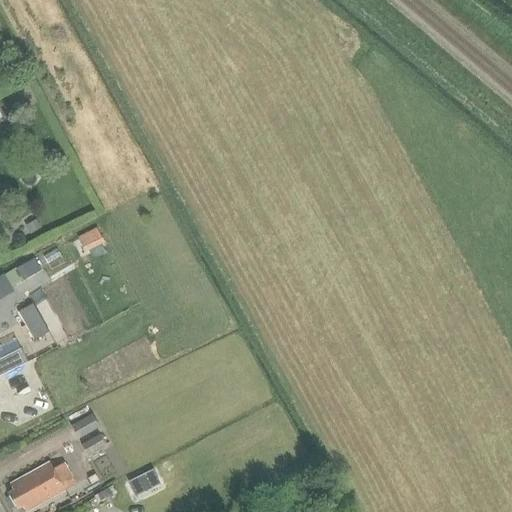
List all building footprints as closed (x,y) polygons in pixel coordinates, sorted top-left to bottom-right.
[(36,220),(25,227),(30,235),(41,229),(36,220)] [(97,229),(78,239),(84,251),(103,241),(97,229)] [(33,259),(16,269),(23,281),(40,271),(33,259)] [(3,276),(0,277),(0,297),(12,290),(3,276)] [(32,305),(17,314),(33,341),(48,333),(32,305)] [(0,375),(25,362),(19,352),(0,361),(0,375)] [(93,415),(71,427),(78,440),(100,428),(93,415)] [(100,435),(83,445),(89,456),(106,446),(100,435)] [(66,488),(76,483),(67,467),(57,473),(54,466),(13,488),(16,494),(11,497),(19,511),(24,511),(26,511),(36,511),(70,494),(66,488)] [(153,471),(128,483),(135,498),(160,485),(153,471)] [(94,475),(87,479),(91,485),(97,482),(94,475)]
